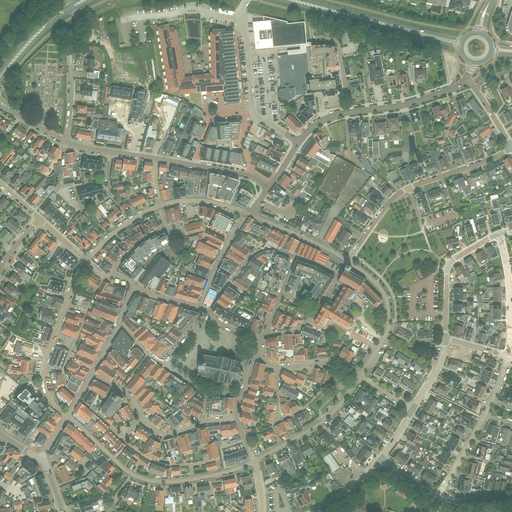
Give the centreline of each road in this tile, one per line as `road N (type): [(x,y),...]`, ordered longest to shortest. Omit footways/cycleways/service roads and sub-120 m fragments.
road 1 (residential): [(347,260),(395,196),(511,147)]
road 2 (primary): [(277,0),(461,47)]
road 3 (primary): [(463,40),(300,0)]
road 4 (residential): [(85,261),(42,370),(51,401)]
road 5 (residential): [(264,336),(298,329),(336,278),(294,256)]
road 6 (residential): [(71,419),(131,474),(192,479)]
road 7 (residential): [(358,377),(385,333),(388,311),(378,285),(347,260)]
road 8 (residential): [(64,142),(70,7)]
road 9 (residential): [(77,399),(65,386),(65,366),(104,277)]
road 10 (residential): [(445,339),(447,265),(498,234)]
road 11 (tertiary): [(342,113),(400,106),(465,81)]
road 12 (residential): [(508,356),(508,276),(498,234)]
